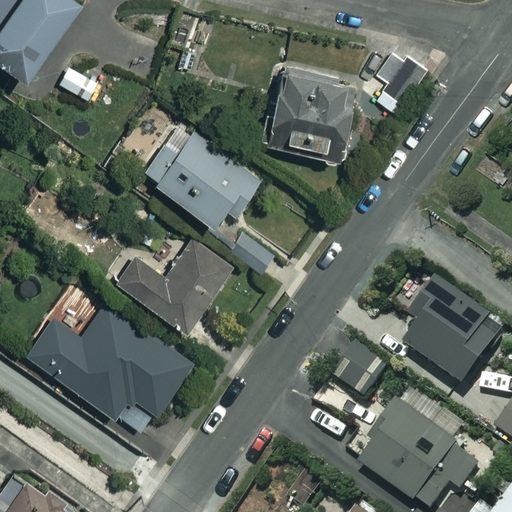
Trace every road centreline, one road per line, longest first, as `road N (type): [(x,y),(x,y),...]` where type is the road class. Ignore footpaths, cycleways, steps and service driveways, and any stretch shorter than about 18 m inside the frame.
road 1 (residential): [(170,511),(510,38)]
road 2 (residential): [(347,0),(510,38)]
